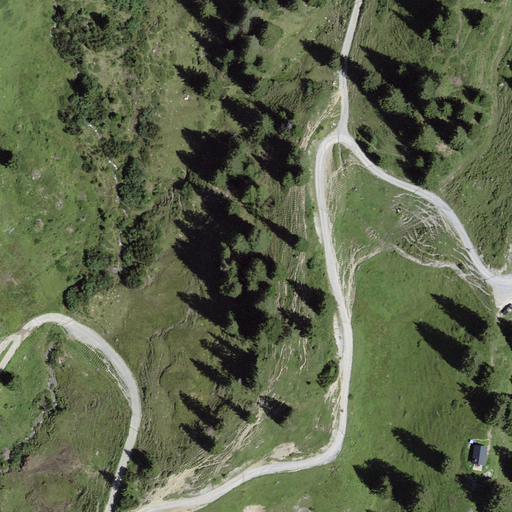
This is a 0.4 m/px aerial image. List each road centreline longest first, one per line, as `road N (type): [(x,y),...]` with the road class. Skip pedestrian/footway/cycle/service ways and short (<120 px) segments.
road 1 (track): [(151,511),(211,498),(250,472),(320,459),(339,443),(351,351),(321,178),(324,150),(336,138),(354,140),(392,177),(449,205),(487,271),(511,281)]
road 2 (track): [(0,369),(33,322),(53,314),(115,350),(132,378),(138,411),(112,511)]
road 3 (track): [(345,135),(345,51),(359,0)]
